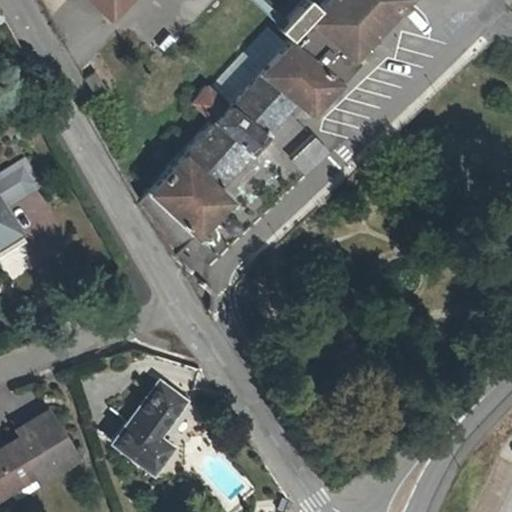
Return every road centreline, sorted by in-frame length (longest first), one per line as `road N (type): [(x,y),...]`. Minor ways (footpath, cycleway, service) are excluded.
road 1 (residential): [(1,0),(178,305)]
road 2 (residential): [(178,305),(320,511)]
road 3 (residential): [(178,305),(0,372)]
road 4 (residential): [(394,511),(408,473),(511,371)]
